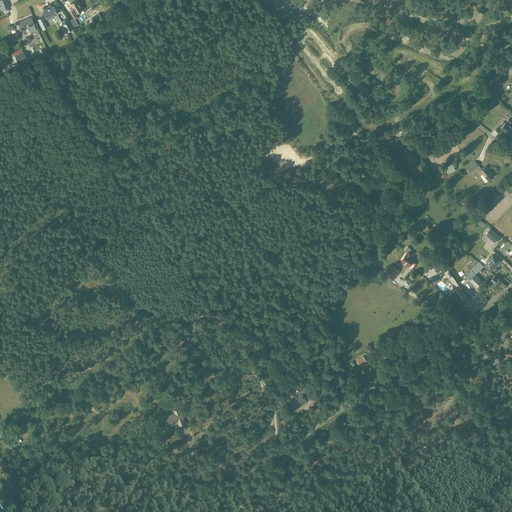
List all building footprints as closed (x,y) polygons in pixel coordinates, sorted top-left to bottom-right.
[(6,0),(0,0),(0,3),(3,11),(3,10),(8,8),(10,8),(6,0)] [(77,0),(71,4),(74,10),(71,12),(75,18),(80,15),(78,12),(83,10),(80,6),(81,5),(79,1),(78,2),(77,0)] [(44,12),(48,19),(58,14),(54,6),(44,12)] [(99,14),(91,18),(93,22),(101,18),(99,14)] [(36,31),(34,25),(35,25),(32,17),(19,22),(21,27),(19,27),(21,31),(27,28),(28,29),(29,29),(30,33),(36,31)] [(68,18),(62,21),(67,32),(73,29),(68,18)] [(18,62),(18,63),(27,59),(24,51),(23,52),(21,48),(13,52),(13,53),(12,53),(13,56),(12,56),(15,63),(18,62)] [(492,106),(497,100),(490,93),(490,94),(488,92),(484,96),(486,98),(485,100),(492,106)] [(502,127),(501,128),(503,130),(501,132),(506,136),(508,135),(510,136),(511,134),(511,135),(511,123),(508,120),(507,122),(506,122),(505,124),(504,123),(503,123),(501,125),(501,126),(502,127)] [(406,144),(401,136),(390,144),(395,152),(406,144)] [(412,151),(406,155),(413,164),(418,160),(412,151)] [(470,173),(473,171),(479,166),(475,161),(470,167),(467,170),(470,173)] [(447,167),(448,170),(447,171),(449,174),(456,169),(452,163),(447,167)] [(486,166),(480,171),(488,181),(494,176),(486,166)] [(442,171),(436,174),(437,177),(435,177),(437,180),(439,179),(439,180),(445,177),(447,176),(445,172),(443,173),(442,171)] [(407,178),(401,183),(406,189),(412,184),(407,178)] [(378,191),(380,193),(377,197),(380,199),(384,193),(377,188),(372,195),(374,196),(378,191)] [(426,223),(422,226),(426,232),(430,229),(426,223)] [(490,229),(485,235),(495,244),(500,237),(490,229)] [(406,254),(401,261),(406,264),(405,265),(405,266),(407,267),(408,267),(408,266),(409,267),(412,263),(415,265),(417,262),(411,258),(413,255),(412,254),(409,252),(411,250),(411,249),(408,247),(407,247),(405,250),(405,252),(407,253),(406,254)] [(488,260),(495,266),(496,264),(498,266),(501,261),(499,260),(498,260),(494,257),(492,260),(489,258),(488,260)] [(495,266),(488,260),(486,262),(487,263),(485,266),(492,271),(496,266),(495,266)] [(438,264),(434,267),(436,270),(437,272),(442,269),(446,267),(444,264),(442,261),(438,264)] [(480,263),(477,266),(472,271),(476,274),(483,266),(480,263)] [(393,280),(400,272),(393,267),(392,269),(388,266),(384,272),(387,275),(386,275),(393,280)] [(476,274),(470,280),(477,287),(483,282),(476,274)] [(493,282),(491,285),(496,289),(502,281),(495,276),(491,280),(493,282)] [(452,295),(450,297),(454,302),(456,300),(458,303),(463,299),(458,293),(453,297),(452,295)] [(485,342),(491,344),(494,337),(493,337),(493,336),(491,335),(490,336),(485,334),(483,342),(485,343),(485,342)] [(459,355),(465,354),(464,347),(463,347),(462,346),(461,347),(460,347),(455,348),(457,356),(459,356),(459,355)] [(363,356),(357,360),(361,366),(362,365),(362,366),(363,366),(364,368),(361,371),(364,375),(373,369),(367,360),(367,361),(363,356)] [(473,371),(478,368),(474,362),(473,362),(471,363),(471,364),(467,367),(472,374),(474,372),(473,371)] [(483,385),(488,381),(485,376),(484,376),(483,376),(482,377),(477,380),(482,387),(484,386),(483,385)] [(310,388),(304,378),(298,381),(305,392),(310,388)] [(493,401),(498,398),(495,392),(494,392),(493,392),(492,393),(492,394),(487,396),(491,404),(493,402),(493,401)] [(293,404),(290,406),(293,410),(296,408),(307,401),(302,395),(292,402),(293,404)] [(174,411),(175,413),(165,417),(168,425),(178,421),(179,425),(184,423),(183,419),(180,411),(179,409),(174,411)] [(501,418),(506,415),(503,409),(502,409),(500,410),(495,413),(499,420),(501,419),(501,418)] [(14,449),(20,444),(13,434),(5,441),(10,447),(11,446),(14,449)]
